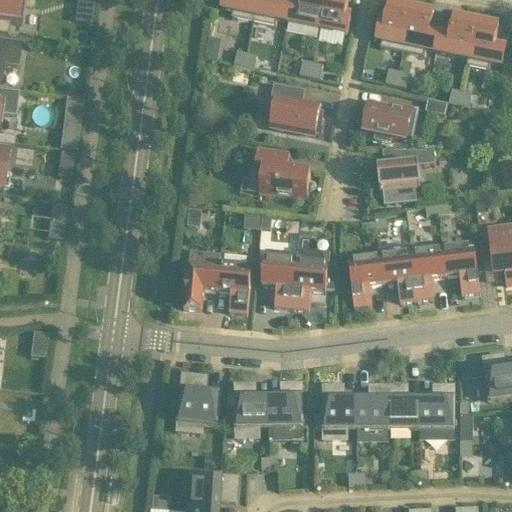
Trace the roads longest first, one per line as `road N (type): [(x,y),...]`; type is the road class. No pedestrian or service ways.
road 1 (residential): [(511,326),(275,352),(113,333)]
road 2 (tertiary): [(157,0),(113,333)]
road 3 (residential): [(511,500),(269,511)]
road 4 (tertiary): [(113,333),(89,511)]
